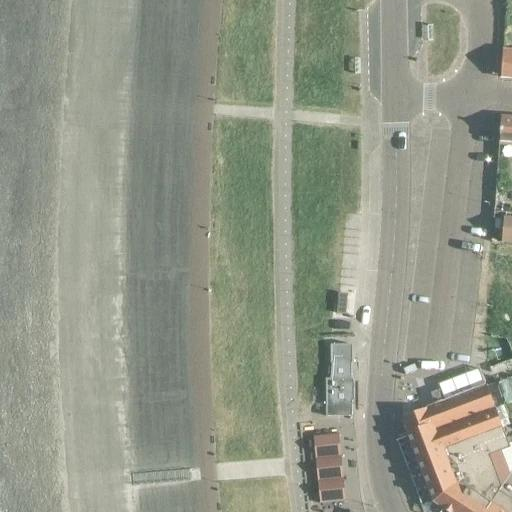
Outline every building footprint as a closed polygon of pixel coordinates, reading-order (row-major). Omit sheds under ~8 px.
[(511,50),(503,50),(501,78),(511,79),(511,50)] [(511,118),(503,118),(500,146),(511,146),(511,118)] [(345,314),(346,310),(347,301),(347,296),(339,294),(338,304),(338,307),(337,314),(345,315),(345,314)] [(331,380),(326,380),(326,417),(352,417),(352,402),(354,400),(354,381),(352,379),(351,364),(353,364),(352,345),(331,346),(331,365),(332,365),(331,380)] [(486,511),(491,504),(501,488),(489,456),(510,448),(486,386),(462,395),(403,418),(402,418),(403,419),(434,501),(444,509),(443,511),(445,511),(486,511)] [(345,437),(316,439),(321,506),(351,503),(345,437)] [(491,504),(486,511),(511,511),(511,499),(499,491),(491,504)]
